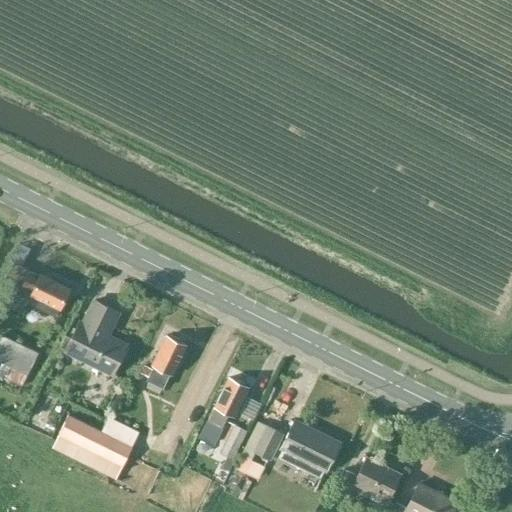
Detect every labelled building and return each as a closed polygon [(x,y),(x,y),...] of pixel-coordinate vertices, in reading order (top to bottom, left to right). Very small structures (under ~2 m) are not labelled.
[(69,287),(40,273),(12,261),(1,285),(18,293),(13,306),(26,312),(30,304),(55,316),(58,308),(69,287)] [(94,300),(84,321),(77,318),(63,352),(111,375),(127,344),(107,336),(118,312),(94,300)] [(0,378),(3,380),(4,378),(22,386),(39,353),(2,335),(0,340),(0,362),(2,363),(0,367),(0,378)] [(152,365),(153,366),(152,368),(148,377),(147,380),(163,388),(170,374),(171,375),(186,345),(166,335),(152,365)] [(145,365),(141,373),(148,377),(152,368),(145,365)] [(234,417),(249,387),(229,378),(214,407),(207,421),(200,434),(215,442),(222,428),(229,415),(234,417)] [(101,431),(68,414),(52,447),(116,479),(139,431),(109,417),(101,431)] [(282,451),(279,457),(320,477),(323,471),(325,473),(340,443),(295,420),(280,450),(282,451)] [(254,452),(269,459),(281,432),(258,421),(240,458),(249,462),(254,452)] [(234,425),(221,453),(227,456),(233,459),(247,431),(234,425)] [(227,456),(222,467),(230,471),(235,460),(233,459),(227,456)] [(332,491),(347,498),(354,484),(387,501),(400,474),(366,456),(357,475),(343,468),(332,491)] [(406,508),(404,511),(451,511),(456,503),(418,484),(406,508)] [(394,503),(389,511),(404,511),(406,508),(394,503)]
